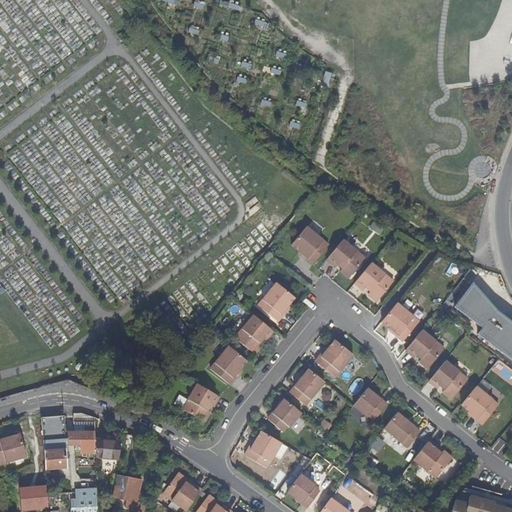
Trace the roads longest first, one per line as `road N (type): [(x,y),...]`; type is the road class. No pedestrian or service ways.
road 1 (residential): [(511,473),(398,387),(380,349),(326,309),(238,417),(210,465)]
road 2 (residential): [(0,412),(49,399),(83,402),(210,465)]
road 3 (unclassified): [(511,276),(495,222),(511,158)]
